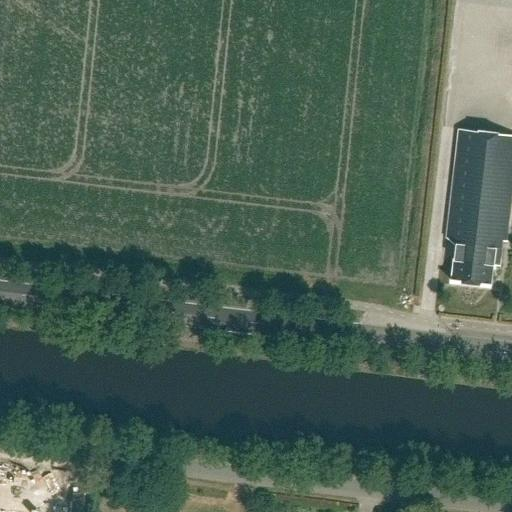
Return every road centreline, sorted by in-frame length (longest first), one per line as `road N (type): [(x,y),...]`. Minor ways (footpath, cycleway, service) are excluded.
road 1 (unclassified): [(511,507),(0,446)]
road 2 (tertiary): [(511,354),(0,296)]
